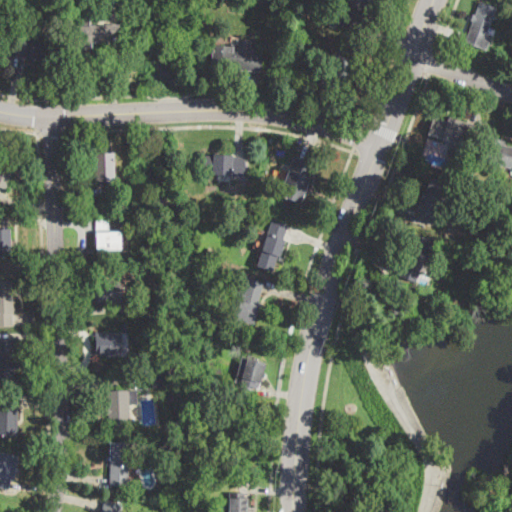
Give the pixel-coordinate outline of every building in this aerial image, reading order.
[(370,0),(368,6),(357,33),(336,24),(345,0),(370,0)] [(487,46),(486,50),(466,42),(480,2),(496,7),(486,35),(490,37),(487,46)] [(90,18),(90,25),(119,25),(120,34),(106,34),(106,42),(92,42),(92,47),(74,48),(73,18),(90,18)] [(58,42),(56,61),(13,56),(15,34),(36,36),(35,40),(58,42)] [(251,40),(250,50),(263,51),(261,71),(232,69),(232,67),(211,65),(213,44),(232,46),(232,44),(237,44),(237,39),(251,40)] [(349,77),(343,93),(319,84),(330,52),(351,60),(347,72),(350,73),(349,77)] [(449,118),(466,124),(475,127),(470,144),(462,142),(456,159),(445,156),(450,141),(428,134),(434,118),(447,123),(449,118)] [(511,168),(483,162),(488,138),(505,142),(504,147),(511,148),(511,168)] [(114,152),(114,186),(103,186),(103,182),(95,182),(95,170),(95,152),(114,152)] [(246,157),(245,176),(200,173),(201,155),(246,157)] [(306,191),(301,204),(279,196),(280,193),(293,157),(311,163),(306,176),(311,178),(306,191)] [(467,168),(464,177),(457,175),(460,165),(467,168)] [(0,167),(12,172),(6,188),(0,186),(0,167)] [(456,196),(452,208),(445,206),(444,209),(439,208),(433,224),(417,218),(432,178),(448,184),(445,192),(456,196)] [(108,217),(108,233),(122,232),(122,229),(127,229),(128,251),(94,252),(93,230),(95,230),(95,217),(108,217)] [(286,241),(280,257),(278,256),(273,272),(257,266),(273,220),(288,225),(284,239),(286,241)] [(10,248),(10,251),(10,254),(0,254),(0,229),(11,229),(10,248)] [(432,259),(430,265),(424,263),(418,281),(398,275),(403,262),(402,262),(412,233),(438,242),(432,259)] [(259,303),(254,324),(236,319),(243,292),(246,278),(264,283),(259,303)] [(12,292),(13,298),(14,326),(0,326),(0,280),(12,280),(12,292)] [(103,303),(97,303),(97,282),(127,281),(126,302),(103,303)] [(452,297),(444,301),(442,295),(450,292),(452,297)] [(97,355),(95,355),(95,334),(128,333),(128,355),(97,355)] [(14,341),(14,350),(17,350),(18,368),(15,368),(15,382),(0,382),(0,340),(14,340),(14,341)] [(265,362),(262,371),(257,389),(250,387),(249,389),(244,388),(245,385),(240,384),(243,374),(238,372),(240,364),(246,365),(247,358),(265,362)] [(163,382),(154,383),(153,376),(162,375),(163,382)] [(130,404),(130,422),(130,426),(109,427),(109,414),(107,414),(107,409),(109,409),(109,391),(137,390),(137,404),(130,404)] [(15,408),(15,410),(18,410),(17,436),(0,436),(0,396),(15,396),(15,408)] [(130,443),(129,486),(110,485),(111,441),(130,442),(130,443)] [(12,482),(10,490),(0,487),(0,452),(18,456),(12,482)] [(244,498),(248,498),(246,511),(229,511),(230,498),(232,498),(232,493),(244,494),(244,498)] [(101,511),(104,500),(123,504),(121,511),(101,511)]
